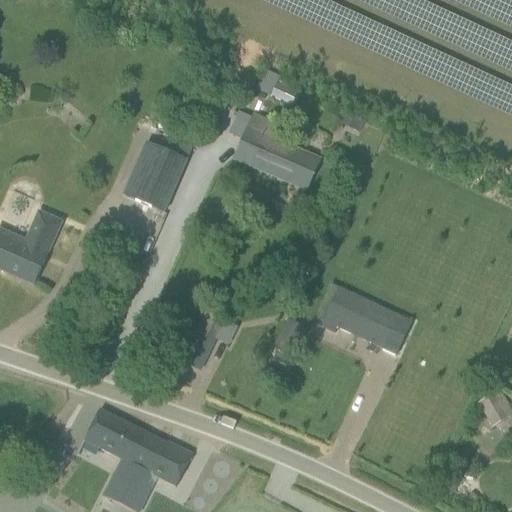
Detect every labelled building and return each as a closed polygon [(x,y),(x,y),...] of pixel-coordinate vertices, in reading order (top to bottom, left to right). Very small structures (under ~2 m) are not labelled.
[(257,78),(245,73),(238,91),(244,93),(247,85),(253,88),(257,78)] [(261,79),(255,91),(292,109),(299,95),(277,84),(279,79),(264,73),(261,79)] [(238,113),(228,135),(242,141),(242,142),(234,161),(305,192),(313,174),(314,174),(321,161),(279,142),(273,140),(278,127),(253,115),(251,119),(238,113)] [(346,114),(342,124),(360,132),(364,122),(346,114)] [(186,157),(193,143),(182,138),(175,153),(186,157)] [(164,213),(186,162),(146,146),(124,197),(164,213)] [(0,271),(33,286),(41,267),(48,251),(61,222),(38,211),(24,242),(0,232),(0,271)] [(321,229),(289,245),(299,265),(328,251),(324,243),(327,242),(321,229)] [(338,289),(320,328),(335,335),(337,330),(395,357),(411,324),(338,289)] [(191,344),(182,362),(199,370),(208,352),(220,328),(223,321),(206,313),(203,320),(191,344)] [(307,330),(290,321),(273,350),(291,360),(307,330)] [(483,411),(492,426),(511,414),(511,412),(504,398),(483,411)] [(99,411),(90,429),(84,442),(122,462),(103,498),(120,506),(138,471),(128,466),(144,434),(99,411)] [(138,471),(120,506),(131,511),(137,511),(155,479),(175,489),(192,456),(175,448),(174,451),(166,447),(168,444),(167,444),(166,445),(144,434),(128,466),(138,471)]
